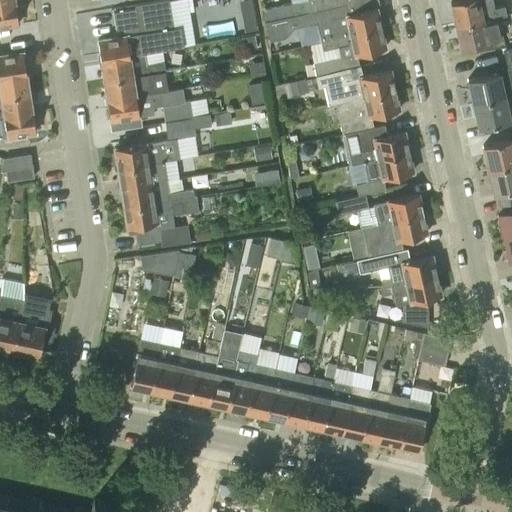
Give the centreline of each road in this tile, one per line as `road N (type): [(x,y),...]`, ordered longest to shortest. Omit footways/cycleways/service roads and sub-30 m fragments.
road 1 (residential): [(476,497),(500,362),(429,0)]
road 2 (residential): [(476,497),(64,407)]
road 3 (unclassified): [(64,407),(94,252),(56,0)]
